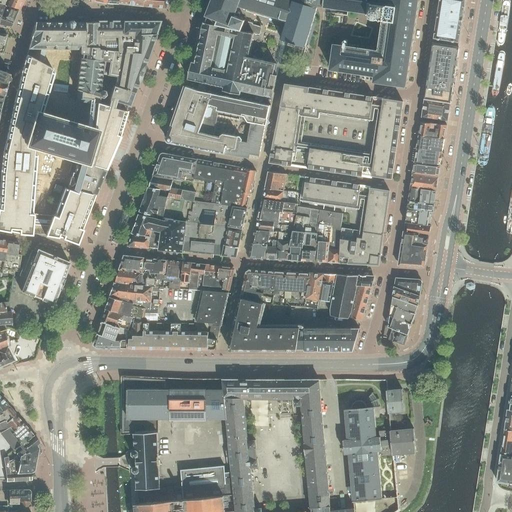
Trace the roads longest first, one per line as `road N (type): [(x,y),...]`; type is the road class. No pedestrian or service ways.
road 1 (unclassified): [(73,361),(71,334),(138,139)]
road 2 (secondary): [(458,179),(486,0)]
road 3 (unclassified): [(511,326),(486,498)]
road 4 (residential): [(390,263),(416,97)]
road 5 (secondary): [(219,364),(371,364)]
road 6 (residential): [(34,10),(181,22)]
road 7 (residential): [(416,97),(282,77)]
road 8 (residential): [(0,139),(34,10)]
road 9 (residential): [(263,166),(138,139)]
road 10 (unclassified): [(138,139),(181,22)]
